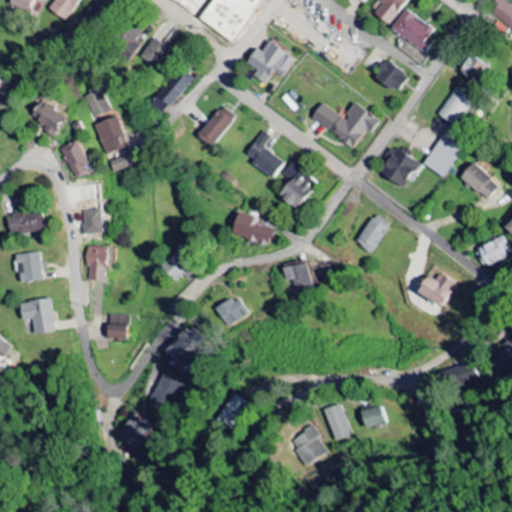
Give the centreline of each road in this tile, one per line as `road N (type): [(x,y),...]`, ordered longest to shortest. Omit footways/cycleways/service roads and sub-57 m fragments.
road 1 (residential): [(0,181),(36,166),(54,177),(88,358),(100,382),(119,386),(212,278),(308,238),(484,0)]
road 2 (residential): [(226,511),(269,427),(299,395),(432,367),(469,336),(511,273)]
road 3 (residential): [(493,291),(239,89),(227,75),(229,60)]
